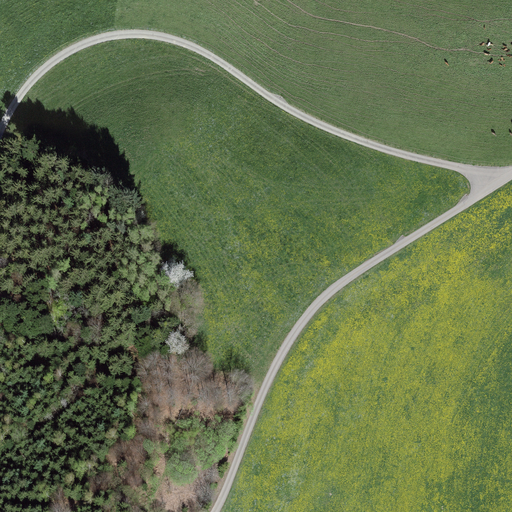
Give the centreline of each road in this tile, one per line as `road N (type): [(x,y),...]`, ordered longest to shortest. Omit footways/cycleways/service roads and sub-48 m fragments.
road 1 (track): [(0,138),(15,103),(66,56),(95,42),(152,38),(192,50),(309,122),(369,147),(499,182)]
road 2 (unclassified): [(214,511),(278,358),(309,312),(345,280),(511,174)]
road 3 (track): [(0,463),(126,361),(187,344),(192,355),(175,446),(149,511)]
